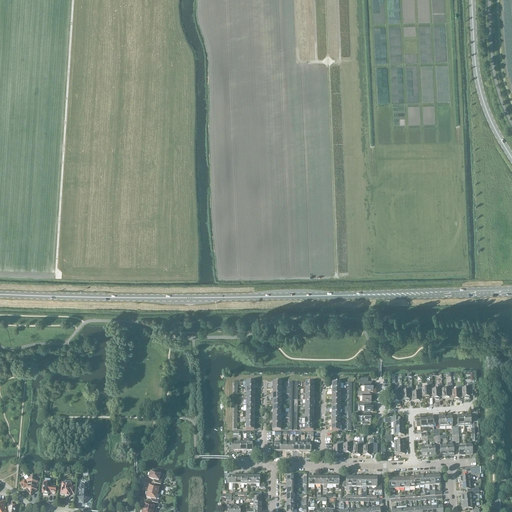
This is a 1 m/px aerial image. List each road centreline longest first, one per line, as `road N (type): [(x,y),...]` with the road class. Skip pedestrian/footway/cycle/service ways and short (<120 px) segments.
road 1 (secondary): [(511,291),(0,294)]
road 2 (tertiary): [(511,159),(477,91),(471,0)]
